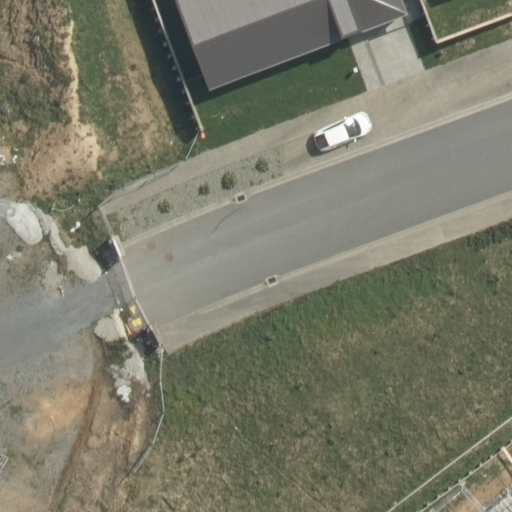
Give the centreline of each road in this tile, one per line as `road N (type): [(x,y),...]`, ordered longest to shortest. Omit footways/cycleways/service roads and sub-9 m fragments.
road 1 (residential): [(122,282),(511,135)]
road 2 (residential): [(122,282),(0,360)]
